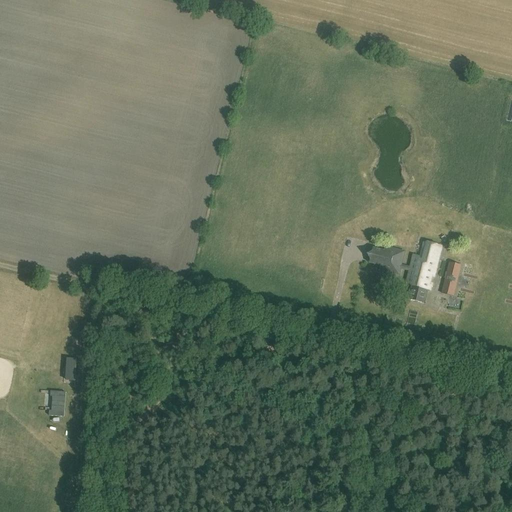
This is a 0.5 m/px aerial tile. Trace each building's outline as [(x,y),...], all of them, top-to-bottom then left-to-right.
[(430,291),(441,246),(424,242),(420,256),(413,255),(406,282),(412,286),(409,299),(424,303),(427,290),(430,291)] [(405,255),(386,251),(382,270),(401,274),(405,255)] [(454,294),(462,264),(449,260),(441,291),(454,294)] [(77,373),(77,369),(65,368),(63,386),(75,387),(76,373),(77,373)] [(49,411),(49,416),(64,417),(66,392),(51,391),(50,396),(53,396),(52,411),(49,411)]
